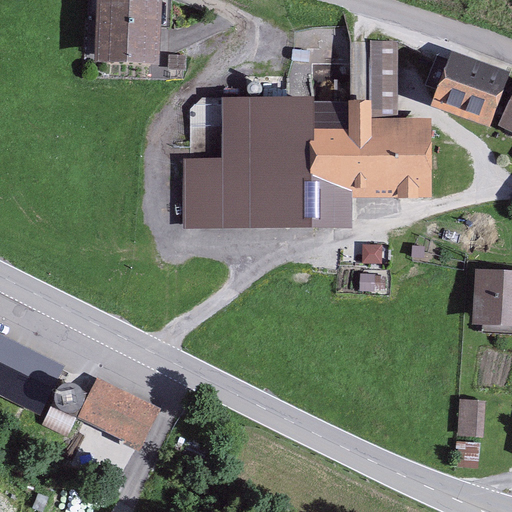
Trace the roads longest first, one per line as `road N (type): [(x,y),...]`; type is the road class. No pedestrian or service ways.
road 1 (tertiary): [(0,276),(493,511)]
road 2 (track): [(282,244),(152,352)]
road 3 (residential): [(356,0),(511,52)]
